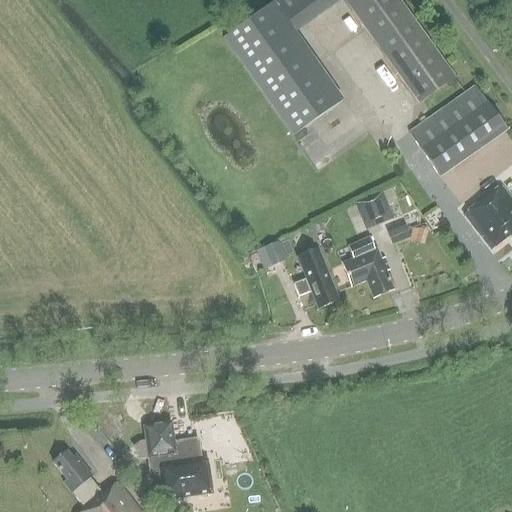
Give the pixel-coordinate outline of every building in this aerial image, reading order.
[(291,35),(340,0),(277,0),(221,40),(291,138),(340,103),(291,35)] [(340,0),(415,105),(451,78),(395,0),(340,0)] [(407,134),(439,177),(504,131),(472,87),(407,134)] [(511,204),(499,187),(462,215),(489,250),(509,235),(511,238),(511,204)] [(381,194),(354,204),(365,231),(392,220),(381,194)] [(320,224),(313,227),(315,233),(323,230),(320,224)] [(313,244),(317,243),(311,227),(306,229),(313,244)] [(366,281),(373,298),(391,291),(384,274),(387,272),(382,258),(380,259),(375,247),(372,249),(368,239),(346,248),(350,258),(341,262),(351,287),(366,281)] [(262,247),(269,266),(284,261),(277,242),(262,247)] [(303,280),(292,285),(297,297),(310,292),(316,308),(335,301),(323,272),(323,271),(315,249),(294,257),(303,280)] [(140,444),(133,449),(141,459),(148,458),(150,473),(159,471),(163,501),(210,494),(206,463),(199,463),(196,441),(173,445),(170,424),(143,428),(145,443),(140,444)] [(80,511),(134,511),(114,485),(100,496),(87,480),(90,478),(74,457),(69,460),(64,454),(51,465),(64,482),(61,485),(68,494),(69,494),(82,510),(80,511)]
